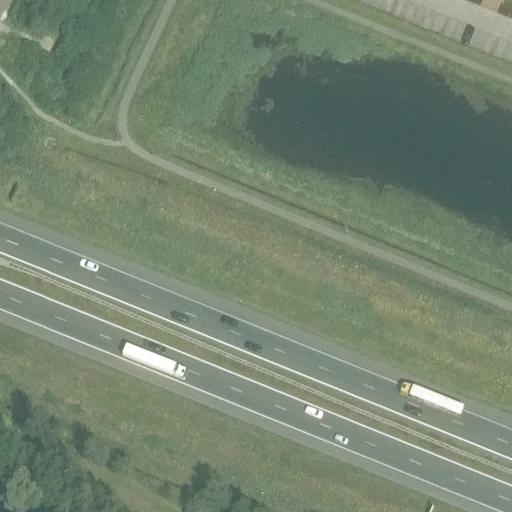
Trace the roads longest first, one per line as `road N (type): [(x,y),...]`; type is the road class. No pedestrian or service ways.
road 1 (motorway): [(0,296),(511,503)]
road 2 (motorway): [(511,437),(0,231)]
